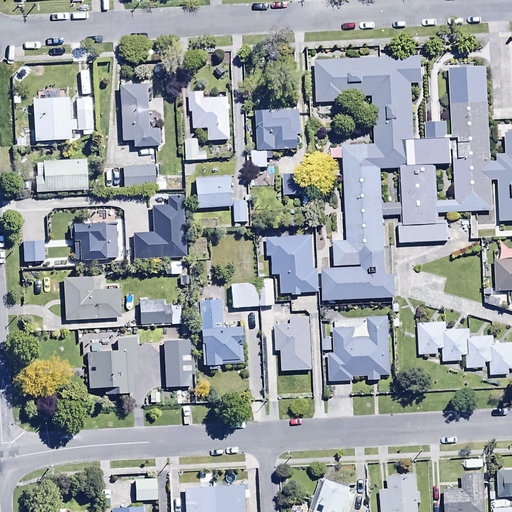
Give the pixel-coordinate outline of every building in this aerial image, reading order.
[(330,267),(358,266),(358,269),(318,270),(319,301),(392,298),(391,277),(381,277),(379,215),(400,214),(401,227),(395,228),(396,243),(444,241),(443,223),(435,224),(434,213),(489,211),(487,180),(496,179),(497,221),(511,220),(511,133),(502,134),(503,153),(495,154),(495,164),(486,164),(482,68),(446,69),(448,122),(422,123),(423,140),(411,141),(409,85),(419,84),(418,57),(313,61),(313,62),(314,103),(343,102),(343,98),(369,97),(371,146),(340,147),(343,241),(329,241),(330,267)] [(148,87),(118,88),(121,143),(132,143),(132,150),(162,148),(162,130),(151,130),(148,87)] [(230,141),(228,100),(204,101),(203,93),(188,94),(189,114),(193,114),(193,131),(207,131),(208,142),(230,141)] [(42,101),(31,102),(33,144),(70,142),(69,134),(75,134),(74,122),(68,122),(67,100),(59,100),(59,96),(42,96),(42,101)] [(91,112),(76,112),(76,133),(82,133),(83,137),(91,137),(91,112)] [(298,112),(256,114),(257,153),(251,153),(252,170),(268,169),(267,160),(272,160),(272,152),(300,151),(298,112)] [(33,179),(34,195),(86,192),(85,161),(41,163),(41,166),(35,166),(36,179),(33,179)] [(121,169),(122,192),(154,190),(153,168),(121,169)] [(307,177),(283,177),(283,197),(307,197),(307,177)] [(194,180),(196,210),(232,208),(230,178),(194,180)] [(246,203),(233,204),(234,222),(247,221),(246,203)] [(116,260),(115,217),(101,217),(102,225),(72,226),(73,262),(105,262),(105,261),(116,260)] [(154,258),(152,228),(136,229),(137,235),(128,236),(129,259),(154,258)] [(313,271),(311,238),(266,240),(267,259),(270,258),(271,277),(279,276),(280,295),(318,293),(317,271),(313,271)] [(511,261),(494,261),(495,293),(511,292),(511,261)] [(61,280),(63,323),(119,320),(118,290),(103,291),(102,278),(61,280)] [(229,287),(230,310),(275,308),(273,284),(229,287)] [(170,314),(170,302),(138,303),(139,328),(182,326),(181,314),(170,314)] [(220,303),(198,304),(201,367),(206,367),(207,372),(217,372),(217,367),(242,366),(240,329),(222,330),(220,303)] [(282,373),(311,372),(309,318),(290,319),(290,327),(274,327),(274,353),(281,353),(282,373)] [(334,354),(328,355),(329,384),(352,383),(352,378),(367,377),(367,382),(380,382),(380,377),(391,377),(389,319),(367,319),(368,339),(353,339),(353,330),(333,331),(334,354)] [(445,325),(417,326),(418,357),(437,356),(437,351),(442,351),(442,363),(461,363),(461,357),(465,357),(466,371),(484,370),(484,364),(489,364),(489,377),(508,377),(508,371),(511,371),(511,345),(496,346),(496,342),(492,342),(492,337),(469,338),(469,332),(445,332),(445,325)] [(116,353),(86,355),(88,390),(102,389),(103,396),(133,394),(131,373),(138,373),(136,340),(115,341),(116,353)] [(189,377),(193,377),(192,342),(162,343),(164,390),(190,389),(189,377)] [(149,394),(149,405),(160,405),(160,394),(149,394)] [(511,471),(495,472),(496,499),(511,498),(511,471)] [(419,494),(416,494),(414,476),(386,479),(387,492),(378,492),(379,511),(417,511),(417,505),(420,504),(419,494)] [(443,491),(444,511),(484,511),(484,476),(461,476),(461,490),(443,491)] [(134,481),(134,502),(157,502),(156,481),(134,481)] [(319,482),(308,511),(348,511),(352,501),(347,500),(350,490),(324,481),(323,484),(319,482)] [(212,482),(212,489),(183,490),(183,511),(243,511),(244,501),(248,501),(248,491),(242,491),(242,489),(226,489),(226,482),(212,482)]
